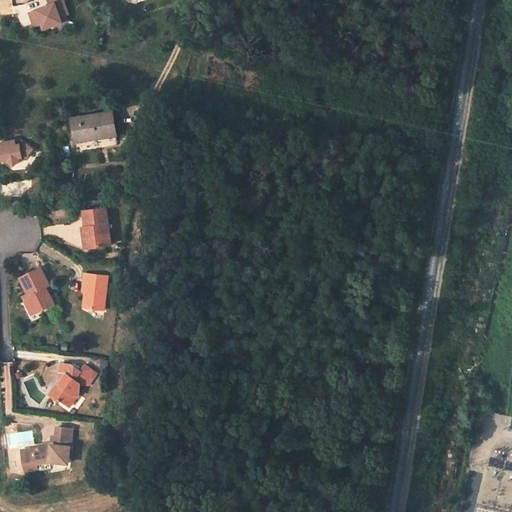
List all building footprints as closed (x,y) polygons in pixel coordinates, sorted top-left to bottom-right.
[(66,0),(48,0),(50,5),(29,12),(34,28),(43,25),(45,31),(73,21),(66,0)] [(115,132),(112,112),(72,119),(74,130),(79,129),(80,140),(99,137),(99,135),(115,132)] [(0,162),(34,161),(33,144),(18,145),(18,140),(0,141),(0,162)] [(110,242),(105,204),(83,208),(88,245),(110,242)] [(49,286),(41,270),(21,279),(35,313),(51,307),(44,289),(49,286)] [(105,313),(109,277),(84,274),(83,282),(87,282),(86,293),(84,311),(105,313)] [(32,315),(35,313),(27,295),(24,296),(32,315)] [(87,384),(94,372),(83,364),(78,369),(69,363),(58,365),(60,380),(62,382),(62,386),(55,387),(49,396),(60,405),(62,402),(68,407),(73,398),(80,397),(78,385),(87,384)] [(73,398),(68,407),(71,408),(78,397),(73,398)] [(68,466),(72,432),(57,431),(56,438),(56,449),(52,448),(32,449),(34,473),(49,472),(48,464),(68,466)]
